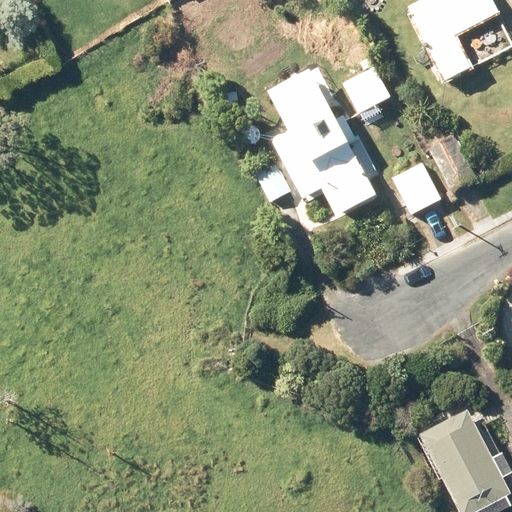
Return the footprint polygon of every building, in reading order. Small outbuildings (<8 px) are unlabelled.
[(496,15),(488,0),(417,0),(404,7),(443,83),(470,69),(454,36),(496,15)] [(375,113),(371,105),(387,96),(371,66),(339,84),(360,122),(375,113)] [(268,140),(298,199),(317,190),(331,216),(370,196),(343,144),(352,140),(339,116),(330,120),(304,69),(261,91),(283,133),(268,140)] [(472,179),(451,135),(426,147),(443,180),(456,174),(461,184),(472,179)] [(272,161),(252,170),(267,201),(287,191),(272,161)] [(390,177),(408,214),(438,199),(420,163),(390,177)] [(498,479),(508,474),(498,454),(488,459),(465,412),(415,436),(452,511),(494,511),(505,507),(500,497),(506,495),(498,479)]
